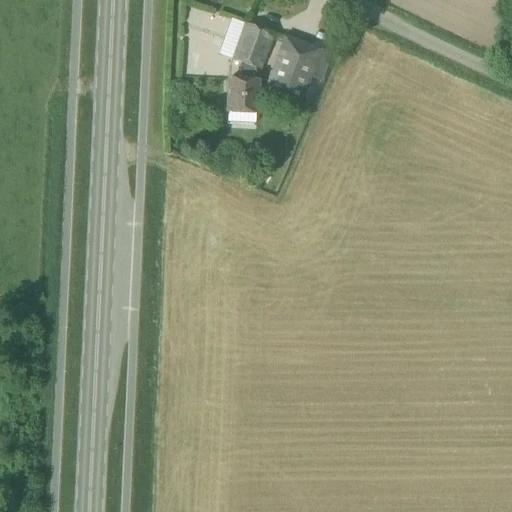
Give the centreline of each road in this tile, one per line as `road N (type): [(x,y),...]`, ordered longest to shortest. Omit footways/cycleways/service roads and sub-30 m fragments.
road 1 (primary): [(90,511),(113,0)]
road 2 (unclassified): [(511,73),(386,20),(358,0)]
